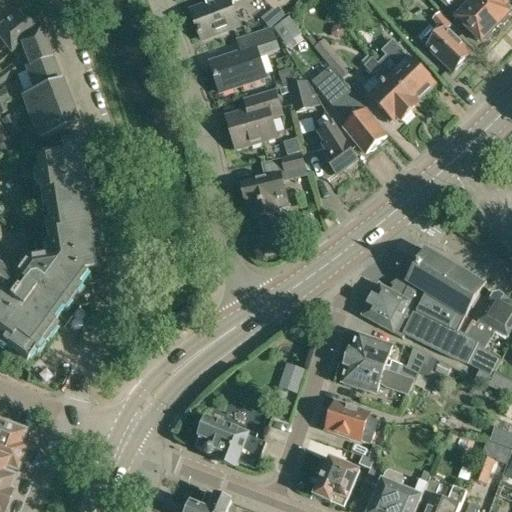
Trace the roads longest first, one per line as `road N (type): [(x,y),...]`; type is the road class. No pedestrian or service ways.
road 1 (residential): [(48,0),(111,189),(119,276),(68,418)]
road 2 (residential): [(161,0),(250,314)]
road 3 (residential): [(277,505),(343,303),(329,260)]
road 4 (secondary): [(121,443),(149,397),(250,314)]
road 5 (secondary): [(390,212),(511,113)]
road 6 (residential): [(511,287),(390,212)]
road 7 (residential): [(159,458),(277,505)]
